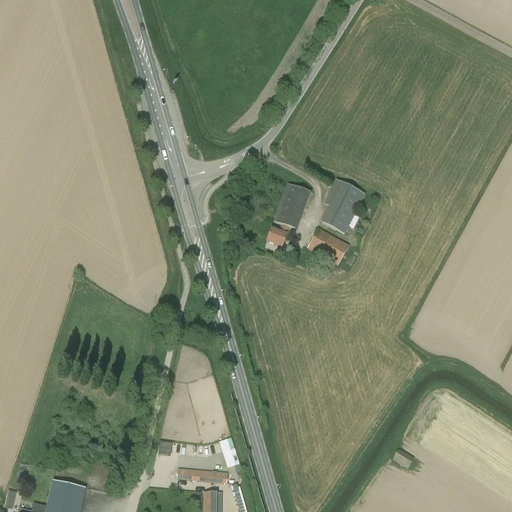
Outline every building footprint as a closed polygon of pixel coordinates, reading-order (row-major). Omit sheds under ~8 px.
[(328,208),(320,223),(344,236),(348,228),(353,230),(356,223),(352,221),(365,196),(335,181),(323,205),(328,208)] [(287,185),(273,223),(281,226),(278,233),(271,230),(266,243),(281,248),(289,229),(296,231),(310,194),(287,185)] [(337,267),(349,246),(318,229),(307,250),(337,267)] [(413,460),(399,451),(392,461),(407,470),(413,460)] [(227,467),(238,465),(236,453),(225,455),(227,467)] [(60,473),(82,477),(85,465),(63,461),(60,473)] [(177,470),(176,481),(226,485),(227,475),(177,470)] [(48,507),(46,511),(78,511),(84,490),(53,483),(47,507),(48,507)] [(216,511),(217,494),(204,494),(203,511),(216,511)] [(7,500),(5,508),(12,510),(14,502),(7,500)]
